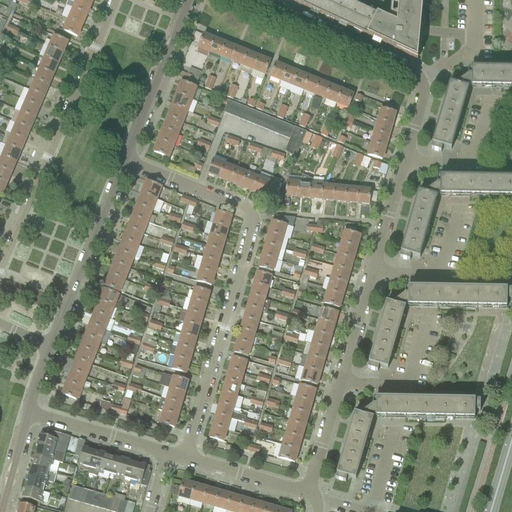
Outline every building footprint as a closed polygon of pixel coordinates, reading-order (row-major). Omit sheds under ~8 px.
[(68,0),(65,6),(86,15),(91,5),(80,0),(68,0)] [(287,0),(410,58),(420,28),(422,0),(287,0)] [(65,6),(61,17),(68,21),(82,26),(86,15),(65,6)] [(82,26),(68,21),(63,32),(77,37),(82,26)] [(6,29),(5,32),(10,35),(14,28),(8,26),(6,29)] [(14,28),(10,35),(16,38),(18,34),(20,31),(14,28)] [(198,48),(209,53),(215,40),(203,35),(198,48)] [(54,37),(49,48),(62,54),(67,43),(54,37)] [(209,53),(220,57),(226,44),(215,40),(209,53)] [(220,57),(231,62),(237,49),(226,44),(220,57)] [(49,48),(44,59),(57,65),(62,54),(49,48)] [(231,62),(242,66),(248,53),(237,49),(231,62)] [(3,50),(0,57),(6,60),(8,56),(9,53),(3,50)] [(242,66),(240,72),(247,74),(249,69),(253,71),(259,58),(248,53),(242,66)] [(253,71),(251,76),(262,81),(265,75),(266,73),(266,71),(270,62),(259,58),(253,71)] [(44,59),(39,70),(53,76),(57,65),(44,59)] [(270,78),(281,83),(287,69),(275,64),(270,78)] [(291,91),(292,87),(298,73),(287,69),(281,83),(280,87),(291,91)] [(431,150),(441,153),(442,148),(451,150),(469,90),(468,89),(471,87),(471,88),(511,88),(511,69),(472,69),(471,75),(469,75),(468,75),(468,76),(459,83),(458,83),(457,83),(458,84),(457,86),(450,84),(431,150)] [(39,70),(35,81),(48,87),(53,76),(39,70)] [(292,87),(303,92),(309,78),(298,73),(292,87)] [(187,75),(185,81),(191,83),(196,85),(198,80),(193,78),(187,75)] [(209,76),(206,82),(213,85),(216,79),(212,78),(209,76)] [(303,92),(314,96),(320,82),(309,78),(303,92)] [(35,81),(30,92),(43,97),(48,87),(35,81)] [(206,82),(204,88),(207,90),(211,91),(213,85),(206,82)] [(314,96),(325,101),(331,87),(320,82),(314,96)] [(181,83),(177,95),(191,100),(196,89),(181,83)] [(231,85),(228,91),(235,94),(238,88),(234,87),(231,85)] [(325,101),(337,105),(342,91),(331,87),(325,101)] [(24,89),(19,100),(25,103),(38,108),(39,108),(43,97),(30,92),(24,89)] [(228,91),(226,97),(229,99),(233,100),(235,94),(228,91)] [(342,91),(337,105),(348,110),(353,96),(342,91)] [(191,100),(177,95),(172,106),(187,112),(191,100)] [(363,97),(357,95),(355,101),(361,103),(363,97)] [(15,110),(14,111),(15,111),(21,114),(34,119),(39,108),(38,108),(25,103),(19,100),(15,109),(15,110)] [(249,100),(247,106),(253,108),(256,102),(249,100)] [(223,113),(229,116),(234,103),(228,101),(223,113)] [(229,116),(234,118),(239,106),(234,103),(229,116)] [(258,103),(256,109),(258,110),(260,111),(262,112),(264,106),(258,103)] [(172,106),(167,118),(182,124),(187,112),(172,106)] [(234,118),(240,120),(245,108),(239,106),(234,118)] [(281,106),(279,111),(285,114),(287,108),(284,107),(282,106),(281,106)] [(240,120),(245,122),(250,110),(245,108),(240,120)] [(377,120),(377,121),(392,125),(395,113),(381,109),(378,120),(377,120)] [(245,122),(251,125),(256,112),(250,110),(245,122)] [(15,111),(11,122),(16,125),(29,130),(34,119),(21,114),(15,111)] [(279,111),(277,117),(280,118),(283,120),(285,114),(279,111)] [(251,125),(256,127),(261,114),(256,112),(251,125)] [(256,127),(262,129),(267,117),(261,114),(256,127)] [(303,115),(301,121),(307,123),(309,118),(306,116),(304,115),(303,115)] [(348,115),(346,120),(353,123),(355,118),(348,115)] [(207,120),(206,124),(211,126),(214,119),(208,117),(207,120)] [(262,129),(268,131),(272,119),(267,117),(262,129)] [(167,118),(163,129),(177,135),(182,124),(167,118)] [(214,119),(211,126),(217,128),(218,125),(220,121),(214,119)] [(268,131),(273,133),(278,121),(272,119),(268,131)] [(353,123),(346,120),(343,127),(350,130),(353,123)] [(6,133),(11,135),(16,125),(11,122),(9,121),(4,132),(6,133)] [(273,133),(279,136),(284,123),(278,121),(273,133)] [(301,121),(299,126),(302,128),(305,129),(307,123),(301,121)] [(377,121),(374,132),(389,136),(392,125),(377,121)] [(279,136),(284,138),(289,126),(284,123),(279,136)] [(325,124),(323,129),(329,132),(331,126),(328,125),(325,124)] [(16,125),(11,135),(25,141),(29,130),(16,125)] [(289,126),(284,138),(290,140),(295,128),(289,126)] [(290,140),(287,146),(299,151),(306,132),(295,128),(290,140)] [(163,129),(158,141),(173,147),(177,135),(163,129)] [(323,129),(320,135),(323,137),(326,138),(329,132),(323,129)] [(374,132),(370,144),(385,148),(389,136),(374,132)] [(4,138),(1,144),(7,146),(20,152),(25,141),(11,135),(9,140),(4,138)] [(227,136),(225,142),(232,145),(234,139),(227,136)] [(337,142),(344,145),(346,139),(339,136),(337,142)] [(316,137),(313,143),(319,145),(322,139),(319,138),(316,137)] [(234,139),(232,145),(238,147),(240,141),(234,139)] [(198,143),(196,147),(202,149),(205,142),(199,140),(198,143)] [(173,147),(158,141),(154,153),(168,159),(173,147)] [(205,142),(202,149),(208,151),(209,148),(210,144),(205,142)] [(313,143),(311,148),(314,150),(317,151),(319,145),(313,143)] [(0,144),(0,156),(2,157),(15,163),(20,152),(7,146),(1,144),(0,144)] [(250,144),(248,150),(255,152),(257,146),(250,144)] [(385,148),(370,144),(367,155),(382,160),(385,148)] [(299,151),(287,146),(285,153),(296,157),(299,151)] [(336,146),(334,151),(340,154),(342,148),(339,147),(336,146)] [(334,151),(331,157),(334,158),(337,160),(340,154),(334,151)] [(273,152),(271,158),(277,160),(279,154),(273,152)] [(357,154),(355,160),(362,163),(364,157),(361,156),(357,154)] [(2,157),(0,161),(0,169),(11,174),(15,163),(2,157)] [(355,160),(352,166),(356,168),(359,169),(362,163),(355,160)] [(208,174),(219,179),(224,166),(213,161),(208,174)] [(373,168),(379,170),(381,164),(374,162),(373,168)] [(219,179),(230,183),(235,170),(224,166),(219,179)] [(0,182),(6,185),(11,174),(0,169),(0,182)] [(230,183),(241,188),(246,175),(235,170),(230,183)] [(241,188),(252,192),(257,179),(246,175),(241,188)] [(299,184),(297,197),(309,199),(311,185),(312,180),(302,176),(299,184)] [(440,196),(511,197),(511,178),(440,177),(440,184),(437,184),(436,184),(436,185),(427,191),(426,191),(427,192),(426,195),(418,192),(399,259),(410,262),(411,257),(420,259),(438,198),(437,198),(440,196)] [(252,192),(263,196),(269,183),(257,179),(252,192)] [(146,182),(141,194),(156,200),(160,188),(146,182)] [(285,196),(297,197),(299,184),(287,182),(285,196)] [(269,183),(263,196),(275,201),(280,188),(269,183)] [(309,199),(321,200),(322,186),(311,185),(309,199)] [(321,200),(333,201),(334,187),(322,186),(321,200)] [(333,201),(345,203),(346,189),(334,187),(333,201)] [(345,203),(357,204),(358,190),(346,189),(345,203)] [(358,190),(357,204),(369,205),(370,191),(358,190)] [(141,194),(137,206),(151,211),(156,200),(141,194)] [(179,202),(185,205),(188,199),(182,196),(179,202)] [(190,200),(188,206),(194,208),(196,202),(190,200)] [(137,206),(132,217),(147,223),(151,211),(137,206)] [(212,223),(212,224),(227,229),(231,217),(219,214),(217,213),(215,212),(212,223)] [(168,217),(167,220),(173,222),(175,216),(169,214),(168,217)] [(175,216),(173,222),(179,224),(180,221),(181,218),(175,216)] [(132,217),(127,229),(142,235),(147,223),(132,217)] [(322,233),(323,222),(316,221),(315,232),(322,233)] [(272,222),(269,233),(282,237),(285,226),(272,222)] [(181,230),(187,232),(189,225),(183,223),(181,230)] [(212,224),(209,235),(210,236),(224,240),(227,229),(212,224)] [(189,225),(187,232),(193,234),(194,230),(195,227),(189,225)] [(127,229),(123,240),(138,246),(142,235),(127,229)] [(345,232),(341,244),(356,249),(360,236),(345,232)] [(269,233),(265,245),(279,249),(282,237),(269,233)] [(209,235),(205,247),(207,247),(221,251),(224,240),(210,236),(209,235)] [(161,237),(159,244),(165,246),(167,239),(161,237)] [(167,239),(165,246),(171,248),(172,245),(173,241),(167,239)] [(123,240),(118,252),(133,258),(139,260),(144,248),(138,246),(123,240)] [(341,244),(338,256),(353,261),(356,249),(341,244)] [(265,245),(262,256),(276,260),(279,249),(265,245)] [(311,248),(310,252),(316,254),(318,246),(312,245),(311,248)] [(174,249),(173,253),(179,255),(181,248),(175,246),(174,249)] [(318,246),(316,254),(322,255),(323,252),(325,248),(318,246)] [(205,247),(202,258),(218,263),(221,251),(207,247),(205,247)] [(181,248),(179,255),(186,256),(187,253),(188,250),(181,248)] [(118,252),(114,263),(129,269),(133,258),(118,252)] [(276,260),(262,256),(259,268),(272,272),(276,260)] [(338,256),(334,268),(349,273),(353,261),(338,256)] [(197,257),(194,268),(199,270),(200,270),(214,274),(218,263),(202,258),(197,257)] [(154,261),(151,267),(157,269),(160,263),(154,261)] [(114,263),(109,275),(124,281),(129,269),(114,263)] [(160,263),(157,269),(163,271),(165,268),(166,265),(165,265),(160,263)] [(167,273),(173,275),(175,268),(168,266),(167,273)] [(334,268),(331,280),(346,285),(349,273),(334,268)] [(304,272),(303,276),(309,278),(311,270),(305,269),(304,272)] [(200,270),(199,270),(195,282),(211,286),(214,274),(200,270)] [(311,270),(309,278),(315,279),(316,276),(318,272),(311,270)] [(257,273),(254,284),(267,288),(271,277),(257,273)] [(124,281),(109,275),(105,287),(119,293),(124,281)] [(162,286),(169,288),(171,281),(164,279),(162,286)] [(331,280),(328,292),(343,297),(346,285),(331,280)] [(145,287),(143,291),(150,293),(152,286),(146,284),(145,287)] [(254,284),(251,296),(264,300),(267,288),(254,284)] [(152,286),(150,293),(155,295),(156,295),(158,288),(152,286)] [(194,288),(190,300),(205,305),(209,293),(194,288)] [(511,290),(408,289),(408,295),(405,295),(405,296),(395,302),(394,302),(394,303),(394,306),(387,304),(368,370),(378,373),(379,368),(388,370),(405,309),(404,309),(408,306),(408,307),(507,309),(507,301),(511,301),(511,290)] [(104,290),(99,302),(114,307),(118,296),(104,290)] [(297,296),(304,298),(305,292),(299,290),(297,296)] [(343,297),(328,292),(324,305),(339,309),(343,297)] [(251,296),(247,307),(261,311),(264,300),(251,296)] [(157,302),(156,304),(162,307),(164,300),(158,298),(157,302)] [(164,300),(162,307),(167,309),(169,306),(170,302),(164,300)] [(190,300),(187,311),(188,312),(202,316),(205,305),(190,300)] [(99,302),(94,313),(109,319),(114,307),(99,302)] [(247,307),(244,319),(258,322),(261,311),(247,307)] [(321,309),(318,321),(334,326),(338,314),(321,309)] [(292,314),(291,317),(297,319),(299,312),(293,310),(292,314)] [(187,311),(183,323),(185,323),(199,327),(202,316),(188,312),(187,311)] [(136,315),(134,318),(140,321),(143,314),(136,312),(136,315)] [(299,312),(297,319),(304,321),(304,318),(306,314),(299,312)] [(94,313),(90,325),(104,331),(109,319),(94,313)] [(143,314),(140,321),(146,323),(148,319),(149,316),(143,314)] [(244,319),(241,330),(254,334),(258,322),(244,319)] [(149,324),(148,327),(154,329),(156,323),(151,321),(149,324)] [(318,321),(314,333),(331,338),(334,326),(318,321)] [(156,323),(154,329),(160,331),(161,328),(162,325),(156,323)] [(183,323),(180,334),(182,335),(195,339),(199,327),(185,323),(183,323)] [(90,325),(85,337),(100,342),(106,344),(110,333),(104,331),(90,325)] [(241,330),(237,341),(251,345),(254,334),(241,330)] [(314,333),(311,345),(327,350),(331,338),(314,333)] [(180,334),(177,346),(192,350),(195,339),(182,335),(180,334)] [(128,339),(126,342),(133,344),(135,338),(129,336),(128,339)] [(292,336),(290,342),(296,344),(297,341),(298,338),(292,336)] [(85,337),(81,348),(95,354),(100,342),(85,337)] [(135,338),(133,344),(139,346),(140,343),(141,340),(135,338)] [(251,345),(237,341),(234,353),(248,357),(251,345)] [(142,347),(141,350),(147,352),(149,346),(143,344),(142,347)] [(311,345),(307,357),(324,362),(327,350),(311,345)] [(149,346),(147,352),(153,354),(154,351),(155,348),(149,346)] [(177,346),(173,357),(175,358),(189,362),(192,350),(177,346)] [(81,348),(76,360),(91,365),(95,354),(81,348)] [(175,358),(173,357),(170,369),(185,374),(189,362),(175,358)] [(307,357),(304,369),(320,374),(324,362),(307,357)] [(246,362),(233,358),(229,370),(243,373),(246,362)] [(278,362),(277,365),(283,367),(285,360),(279,358),(278,361),(278,362)] [(120,362),(119,366),(125,368),(127,361),(121,359),(120,362)] [(76,360),(72,371),(86,377),(91,365),(76,360)] [(285,360),(283,367),(289,368),(290,365),(291,362),(285,360)] [(127,361),(125,368),(131,370),(132,366),(133,363),(127,361)] [(320,374),(304,369),(300,381),(317,386),(320,374)] [(243,373),(229,370),(226,381),(240,385),(243,373)] [(72,371),(67,383),(82,389),(86,377),(72,371)] [(164,375),(161,386),(170,389),(184,393),(187,381),(178,379),(173,377),(164,375)] [(274,378),(271,385),(277,387),(280,380),(274,378)] [(240,385),(226,381),(223,392),(236,396),(240,385)] [(82,389),(67,383),(62,395),(77,401),(82,389)] [(112,386),(111,389),(117,392),(119,385),(113,383),(112,386)] [(119,385),(117,392),(123,394),(124,390),(125,387),(119,385)] [(128,388),(127,391),(133,393),(135,387),(129,385),(128,388)] [(299,386),(295,398),(312,403),(315,391),(299,386)] [(135,387),(133,393),(139,395),(140,392),(141,389),(135,387)] [(170,389),(167,401),(181,405),(184,393),(170,389)] [(236,396),(223,392),(219,404),(233,408),(236,396)] [(295,398),(292,410),(308,415),(312,403),(295,398)] [(161,399),(158,411),(163,412),(177,416),(181,405),(167,401),(161,399)] [(266,403),(265,406),(272,408),(274,401),(267,399),(266,403)] [(376,418),(474,420),(475,420),(475,412),(480,412),(480,401),(376,399),(376,406),(373,406),(373,405),(372,405),(372,407),(363,413),(362,413),(362,414),(363,414),(362,416),(354,414),(335,480),(346,483),(347,478),(356,480),(373,420),(372,419),(376,417),(376,418)] [(274,401),(272,408),(278,410),(279,407),(280,403),(274,401)] [(99,408),(99,409),(110,412),(112,406),(109,405),(110,404),(101,402),(99,408)] [(219,404),(216,415),(230,419),(244,423),(245,420),(246,418),(232,412),(233,408),(219,404)] [(292,410),(288,422),(305,427),(308,415),(292,410)] [(177,416),(163,412),(160,424),(174,428),(177,418),(177,416)] [(230,419),(216,415),(213,427),(226,431),(230,419)] [(288,422),(285,434),(302,439),(305,427),(288,422)] [(259,427),(258,430),(265,432),(267,425),(261,423),(259,427)] [(267,425),(265,432),(271,434),(272,430),(273,426),(267,425)] [(226,431),(213,427),(209,438),(223,442),(226,431)] [(40,438),(38,446),(54,451),(64,454),(65,454),(65,453),(64,453),(68,437),(70,438),(70,437),(48,431),(46,437),(40,435),(39,437),(40,438)] [(282,446),(298,451),(302,439),(285,434),(282,446)] [(85,441),(78,440),(74,456),(80,458),(85,441)] [(277,444),(273,457),(279,458),(280,458),(295,463),(298,451),(282,446),(277,444)] [(34,455),(34,456),(54,462),(62,464),(61,463),(64,454),(54,451),(38,446),(35,455),(34,455)] [(83,467),(89,469),(94,452),(85,450),(86,449),(83,448),(80,458),(77,468),(82,469),(83,467)] [(97,478),(99,474),(104,454),(102,453),(102,455),(94,452),(89,469),(87,475),(97,478)] [(104,473),(109,475),(114,458),(106,456),(106,455),(104,454),(99,474),(103,475),(104,473)] [(34,459),(32,467),(49,472),(50,466),(52,467),(54,462),(34,456),(33,459),(34,459)] [(114,479),(119,480),(125,460),(123,459),(123,461),(114,458),(109,475),(115,477),(114,479)] [(124,479),(130,481),(135,464),(127,462),(127,461),(125,460),(119,480),(124,481),(124,479)] [(135,464),(130,481),(136,483),(135,485),(146,488),(150,473),(148,472),(150,467),(144,465),(143,466),(135,464)] [(28,475),(28,477),(48,483),(53,484),(56,474),(49,472),(32,467),(29,476),(28,475)] [(28,480),(26,488),(43,493),(44,487),(47,488),(48,483),(28,477),(27,480),(28,480)] [(178,497),(190,500),(195,485),(183,482),(178,497)] [(190,500),(202,504),(207,489),(195,485),(190,500)] [(173,486),(170,495),(177,496),(179,487),(173,486)] [(68,500),(73,502),(77,488),(72,487),(68,500)] [(43,493),(26,488),(24,496),(23,496),(22,499),(42,504),(44,499),(41,499),(43,493)] [(73,502),(79,503),(82,490),(77,488),(73,502)] [(202,504),(214,507),(219,492),(207,489),(202,504)] [(79,503),(84,505),(88,491),(82,490),(79,503)] [(84,505),(89,506),(93,493),(88,491),(84,505)] [(214,507),(227,511),(231,496),(219,492),(214,507)] [(89,506),(94,508),(98,494),(93,493),(89,506)] [(94,508),(100,509),(103,496),(98,494),(94,508)] [(114,499),(110,511),(115,511),(119,500),(124,502),(125,498),(115,495),(114,499)] [(100,509),(105,511),(109,497),(103,496),(100,509)] [(227,511),(230,511),(239,511),(243,499),(231,496),(227,511)] [(105,511),(109,511),(110,511),(114,499),(109,497),(105,511)] [(239,511),(252,511),(255,503),(243,499),(239,511)] [(115,511),(121,511),(124,502),(119,500),(115,511)] [(121,511),(127,511),(130,503),(124,502),(121,511)] [(252,511),(265,511),(267,506),(255,503),(252,511)]
